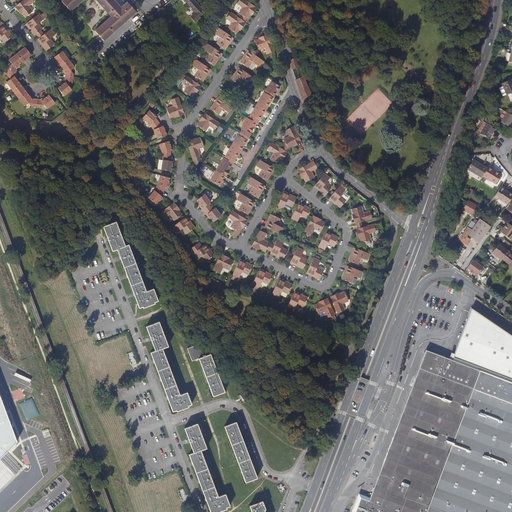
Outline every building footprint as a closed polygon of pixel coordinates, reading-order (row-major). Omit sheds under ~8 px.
[(24,0),(18,5),(16,6),(22,13),(25,17),(26,17),(32,11),(28,6),(34,1),(32,0),(24,0)] [(62,0),(71,9),(81,0),(98,0),(113,16),(97,30),(100,35),(103,32),(109,38),(137,12),(133,8),(130,10),(125,5),(123,6),(122,8),(119,5),(120,3),(117,0),(62,0)] [(193,0),(184,0),(190,6),(185,11),(195,22),(201,16),(200,16),(205,12),(197,4),(197,3),(193,0)] [(247,19),(255,7),(244,0),(239,0),(237,4),(243,8),(239,13),(242,15),(247,19)] [(239,19),(231,12),(226,18),(232,23),(228,28),(234,32),(237,34),(239,30),(244,22),(239,19)] [(30,21),(27,24),(32,30),(31,31),(34,35),(36,34),(41,30),(42,29),(38,23),(43,19),(39,13),(30,21)] [(12,37),(9,33),(8,33),(3,26),(2,27),(0,28),(0,37),(5,43),(10,38),(12,37)] [(232,37),(231,37),(219,28),(215,34),(220,38),(217,44),(223,48),(225,49),(228,45),(227,45),(232,37)] [(51,29),(44,35),(39,39),(44,46),(43,46),(47,51),(49,49),(54,45),(50,39),(55,35),(51,29)] [(36,34),(39,39),(44,35),(41,30),(36,34)] [(109,38),(103,32),(100,35),(105,40),(109,38)] [(272,44),(268,36),(256,42),(259,50),(265,47),(269,54),(275,51),(272,44)] [(221,53),(220,52),(208,44),(204,50),(209,54),(205,60),(212,64),(213,66),(216,62),(216,61),(221,53)] [(24,63),(28,60),(27,58),(29,57),(31,55),(25,47),(17,54),(23,61),(24,63)] [(265,62),(250,51),(245,58),(244,58),(240,62),(244,65),(249,68),(253,62),(258,66),(259,66),(261,68),(265,62)] [(54,58),(56,60),(57,62),(56,63),(59,66),(60,66),(68,60),(62,52),(55,57),(54,58)] [(8,71),(15,72),(16,69),(16,68),(15,67),(19,64),(23,61),(17,54),(9,60),(12,64),(8,66),(8,71)] [(60,66),(64,70),(66,73),(65,78),(73,79),(73,74),(71,70),(74,67),(68,60),(60,66)] [(211,70),(209,68),(197,60),(192,66),(198,71),(194,76),(201,81),(202,82),(211,70)] [(292,70),(296,81),(304,78),(304,77),(299,66),(292,70)] [(253,78),(241,70),(240,69),(236,76),(235,75),(231,80),(233,82),(239,86),(244,80),(249,84),(253,78)] [(12,90),(20,84),(17,80),(14,77),(15,76),(15,72),(8,71),(7,76),(10,79),(6,82),(12,90)] [(186,76),(184,79),(182,83),(187,87),(184,92),(191,97),(192,98),(195,93),(200,86),(198,85),(186,76)] [(65,78),(65,81),(66,83),(62,85),(58,88),(60,90),(64,96),(72,90),(69,86),(72,83),(73,79),(65,78)] [(296,81),(301,98),(311,93),(304,78),(296,81)] [(267,91),(276,96),(281,86),(273,81),(267,91)] [(511,93),(511,92),(511,81),(503,85),(504,87),(500,88),(503,96),(507,95),(511,93)] [(28,91),(25,87),(23,88),(22,87),(20,84),(12,90),(18,99),(26,92),(28,91)] [(222,84),(218,89),(223,92),(227,87),(222,84)] [(36,107),(37,100),(33,99),(32,100),(29,97),(30,96),(26,92),(18,99),(24,106),(28,103),(31,106),(36,107)] [(258,104),(267,110),(274,98),(265,92),(258,104)] [(301,98),(304,102),(313,98),(311,93),(301,98)] [(49,95),(45,98),(41,101),(40,100),(37,100),(36,107),(41,108),(44,105),(47,109),(55,103),(50,97),(49,95)] [(221,99),(220,98),(214,106),(214,105),(211,109),(219,115),(223,109),(228,113),(233,107),(227,103),(229,100),(223,95),(221,99)] [(167,111),(170,118),(175,117),(184,114),(182,109),(178,98),(172,100),(174,107),(167,109),(167,111)] [(249,119),(257,124),(258,124),(267,110),(258,104),(249,119)] [(152,127),(158,123),(156,118),(157,117),(149,111),(143,118),(150,124),(152,127)] [(511,122),(511,115),(507,112),(501,122),(510,127),(511,122)] [(219,124),(207,115),(206,114),(200,122),(197,126),(198,127),(205,132),(209,125),(215,130),(219,124)] [(249,119),(248,118),(242,128),(251,133),(257,124),(249,119)] [(495,128),(483,121),(477,131),(480,132),(480,133),(489,138),(495,128)] [(157,139),(166,136),(165,131),(163,126),(161,127),(158,123),(152,127),(154,130),(157,139)] [(301,141),(293,127),(287,130),(290,137),(284,140),(289,148),(293,146),(301,141)] [(480,132),(477,131),(477,132),(477,134),(488,140),(489,138),(480,133),(480,132)] [(233,145),(242,151),(243,148),(248,141),(239,135),(233,145)] [(201,138),(196,140),(187,143),(193,159),(195,165),(196,166),(199,162),(197,157),(200,156),(198,150),(204,147),(201,138)] [(169,142),(159,144),(161,152),(162,156),(162,157),(171,156),(170,152),(171,151),(170,146),(169,142)] [(286,152),(272,143),(268,149),(274,153),(270,159),(275,162),(279,164),(282,160),(286,152)] [(240,154),(242,151),(233,145),(226,157),(235,162),(240,154)] [(161,170),(171,172),(171,167),(172,167),(172,162),(171,162),(171,156),(162,157),(163,161),(161,170)] [(226,177),(227,177),(229,173),(229,172),(234,164),(225,158),(224,158),(216,171),(217,172),(226,177)] [(483,176),(488,167),(475,159),(469,169),(482,177),(483,176)] [(267,181),(270,176),(269,176),(273,168),(272,167),(260,160),(256,166),(262,170),(258,176),(265,181),(267,181)] [(314,162),(313,162),(299,170),(303,178),(306,183),(310,180),(315,178),(311,172),(317,168),(314,162)] [(489,166),(488,167),(483,176),(496,184),(501,175),(493,170),(493,169),(489,166)] [(226,177),(217,172),(211,181),(220,186),(226,177)] [(325,173),(315,185),(315,186),(322,191),(321,192),(325,196),(327,194),(332,188),(326,183),(330,178),(325,173)] [(169,178),(160,176),(158,185),(156,188),(163,192),(165,189),(166,188),(167,188),(168,183),(169,178)] [(264,186),(263,185),(251,177),(247,184),(253,187),(250,193),(256,197),(258,198),(260,194),(259,193),(264,186)] [(340,186),(331,197),(330,198),(337,204),(336,205),(341,208),(342,206),(347,201),(341,196),(346,190),(340,186)] [(505,189),(501,186),(493,198),(497,201),(498,200),(506,206),(511,197),(511,195),(506,191),(504,190),(505,189)] [(162,195),(163,192),(156,188),(155,191),(148,199),(155,205),(161,197),(160,197),(162,195)] [(197,200),(199,204),(203,209),(202,209),(204,212),(211,207),(209,204),(210,203),(208,199),(210,197),(211,196),(208,193),(207,193),(204,195),(198,199),(197,200)] [(283,193),(276,207),(283,210),(286,204),(292,207),(294,204),(297,199),(291,196),(291,197),(283,193)] [(254,202),(253,202),(240,194),(237,200),(243,204),(240,210),(247,214),(247,215),(250,210),(249,210),(254,202)] [(472,216),(478,207),(468,200),(467,203),(463,210),(472,216)] [(173,204),(171,205),(160,214),(164,220),(170,215),(174,221),(181,215),(182,215),(178,210),(173,204)] [(311,210),(307,207),(306,208),(298,204),(297,206),(291,219),(298,222),(301,215),(307,219),(308,218),(311,210)] [(204,212),(207,216),(208,215),(210,218),(213,222),(215,221),(221,216),(215,209),(214,210),(211,207),(204,212)] [(356,223),(372,219),(370,212),(363,214),(361,207),(352,210),(353,215),(356,223)] [(244,219),(232,211),(228,218),(234,221),(231,227),(237,231),(239,233),(242,228),(246,220),(244,219)] [(0,226),(107,511),(112,511),(0,213),(0,226)] [(271,215),(269,220),(270,220),(266,228),(279,235),(280,235),(284,228),(277,225),(280,219),(273,215),(271,215)] [(186,217),(183,218),(172,227),(177,233),(182,229),(187,234),(192,231),(194,229),(186,217)] [(325,223),(320,221),(312,217),(311,219),(305,232),(312,235),(315,229),(321,232),(325,223)] [(471,230),(476,222),(473,220),(459,238),(463,241),(471,230)] [(471,230),(463,241),(468,244),(470,242),(469,241),(480,225),(478,223),(479,222),(477,221),(476,222),(471,230)] [(116,222),(103,227),(107,237),(105,238),(106,241),(108,240),(112,251),(117,249),(139,308),(143,306),(143,308),(155,304),(154,302),(157,301),(153,289),(146,292),(128,245),(125,246),(116,222)] [(511,237),(511,224),(508,222),(503,227),(504,228),(501,232),(511,239),(511,237)] [(374,225),(358,229),(360,238),(362,243),(371,241),(369,234),(376,232),(374,225)] [(260,231),(252,246),(261,250),(265,252),(267,249),(270,243),(263,240),(266,234),(260,231)] [(325,233),(324,234),(318,247),(325,250),(328,244),(334,247),(337,242),(338,238),(334,236),(334,237),(325,233)] [(271,251),(271,252),(279,256),(279,257),(283,260),(284,258),(288,251),(281,248),(284,241),(278,238),(271,251)] [(214,255),(210,251),(205,245),(203,246),(202,247),(199,242),(188,251),(191,255),(192,255),(196,260),(202,256),(207,261),(214,255)] [(506,262),(511,254),(511,253),(499,244),(492,253),(501,259),(502,259),(506,262)] [(291,261),(291,262),(298,266),(298,267),(303,269),(304,268),(308,261),(301,257),(305,251),(298,247),(291,261)] [(353,256),(351,256),(349,261),(352,262),(358,265),(361,258),(367,261),(368,259),(370,260),(371,258),(372,255),(357,249),(355,249),(353,256)] [(219,273),(221,274),(223,268),(229,271),(233,263),(233,262),(229,259),(220,256),(213,271),(211,274),(217,277),(219,273)] [(308,270),(308,272),(315,276),(315,277),(320,280),(322,274),(324,271),(318,268),(321,261),(314,258),(308,270)] [(484,267),(473,260),(468,268),(478,275),(481,277),(486,269),(483,267),(484,267)] [(231,279),(237,281),(238,278),(239,279),(242,272),(249,276),(252,269),(253,266),(248,264),(248,265),(239,261),(238,265),(233,275),(231,279)] [(346,275),(344,275),(343,280),(349,282),(351,283),(354,276),(361,279),(363,272),(350,268),(349,267),(346,275)] [(272,276),(267,274),(259,271),(258,272),(252,285),(250,288),(253,290),(255,286),(259,288),(262,282),(268,285),(271,278),(272,276)] [(292,285),(288,283),(287,284),(279,280),(272,295),(278,298),(282,291),(288,294),(289,292),(292,285)] [(332,298),(333,300),(338,314),(345,311),(343,304),(348,301),(345,292),(340,295),(332,298)] [(308,299),(303,296),(302,297),(294,293),(293,295),(287,307),(294,311),(297,304),(304,307),(306,302),(308,299)] [(335,315),(329,302),(328,300),(319,304),(315,306),(318,314),(325,312),(328,318),(335,315)] [(511,511),(511,334),(470,309),(450,360),(424,350),(367,500),(358,496),(351,511),(511,511)] [(159,322),(146,327),(150,337),(148,338),(149,341),(151,340),(155,351),(151,353),(173,411),(176,410),(177,411),(188,407),(188,406),(191,404),(187,392),(180,395),(162,348),(168,346),(159,322)] [(200,343),(187,348),(192,361),(198,359),(213,396),(224,392),(210,354),(205,356),(200,343)] [(0,396),(0,458),(17,442),(0,396)] [(236,422),(224,427),(246,483),(257,478),(236,422)] [(197,424),(184,429),(188,439),(186,440),(188,443),(189,443),(193,453),(189,455),(210,511),(214,511),(215,511),(214,511),(218,511),(226,509),(225,508),(230,506),(225,494),(218,497),(200,450),(206,448),(197,424)] [(62,475),(51,486),(56,491),(67,480),(62,475)] [(264,511),(264,510),(265,509),(262,501),(250,506),(251,511),(264,511)]
